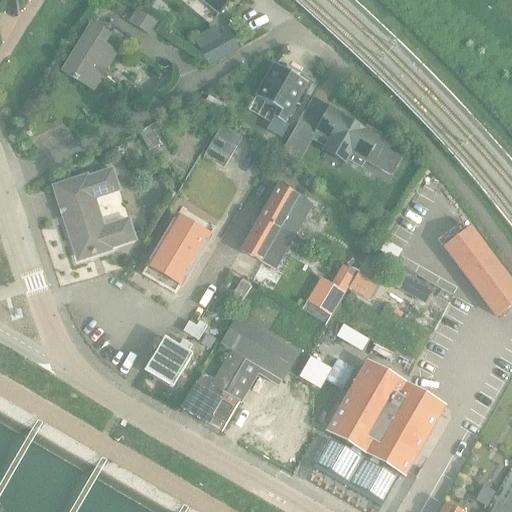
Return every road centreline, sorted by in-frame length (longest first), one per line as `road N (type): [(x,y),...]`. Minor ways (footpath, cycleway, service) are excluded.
road 1 (residential): [(305,511),(60,366)]
road 2 (unclassified): [(0,383),(219,511)]
road 3 (residential): [(60,366),(0,189)]
